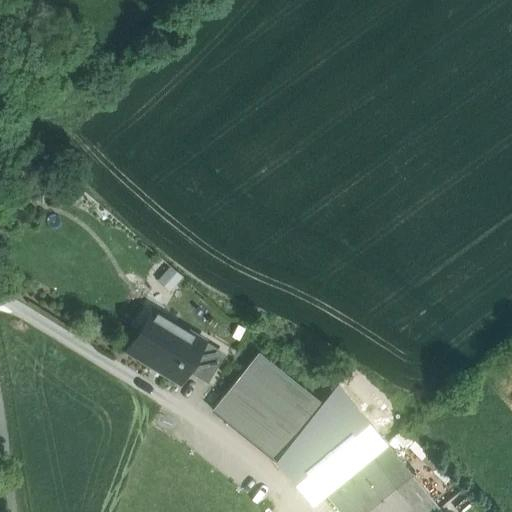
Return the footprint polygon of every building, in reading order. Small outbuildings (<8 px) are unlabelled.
[(163,271),(171,277),(177,270),(169,264),(163,271)] [(206,340),(150,308),(126,351),(181,383),(188,371),(205,341),(206,340)] [(225,353),(205,341),(188,371),(207,382),(225,353)] [(321,403),(258,352),(212,409),(275,460),(321,403)] [(386,445),(337,386),(321,403),(275,460),(288,469),(317,502),(372,457),(386,445)] [(395,440),(403,448),(414,437),(405,429),(395,440)] [(426,490),(388,443),(386,445),(372,457),(410,502),(426,490)] [(372,457),(326,495),(340,511),(400,511),(411,503),(410,502),(372,457)] [(411,503),(400,511),(430,511),(439,505),(426,490),(410,502),(411,503)]
